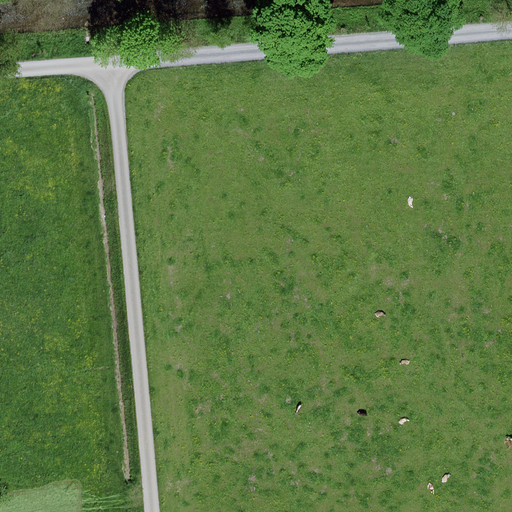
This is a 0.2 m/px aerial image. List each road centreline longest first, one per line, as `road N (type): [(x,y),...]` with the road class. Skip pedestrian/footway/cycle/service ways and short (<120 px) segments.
road 1 (track): [(119,71),(162,511)]
road 2 (track): [(511,37),(119,71)]
